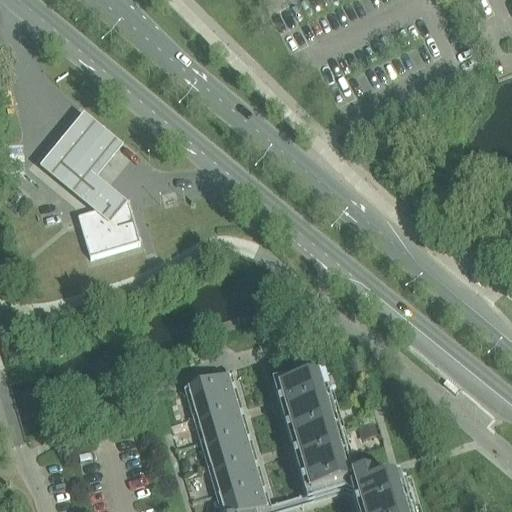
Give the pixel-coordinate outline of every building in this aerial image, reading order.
[(127,207),(99,184),(126,151),(85,119),(70,137),(41,173),(108,229),(127,207)] [(29,205),(25,201),(19,196),(8,209),(18,217),(29,205)] [(130,209),(129,208),(129,207),(128,207),(126,207),(127,209),(80,222),(80,221),(79,221),(79,222),(79,223),(80,223),(90,259),(90,260),(91,261),(92,261),(91,260),(139,246),(139,247),(140,246),(140,245),(139,245),(128,210),(130,209)] [(190,393),(224,511),(266,511),(228,381),(190,393)] [(376,493),(372,480),(355,485),(324,382),(280,395),(311,501),(355,488),(361,511),(420,511),(412,482),(376,493)] [(373,429),(360,433),(363,442),(376,438),(373,429)] [(182,464),(181,465),(183,471),(184,470),(191,468),(189,462),(182,464)]
